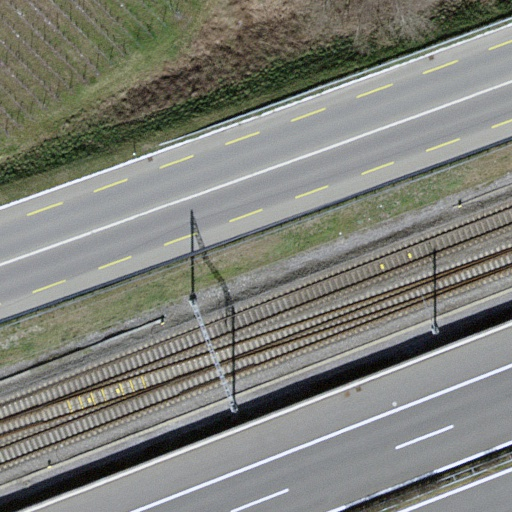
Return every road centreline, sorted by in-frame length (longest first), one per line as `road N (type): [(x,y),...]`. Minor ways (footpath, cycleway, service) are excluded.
road 1 (primary): [(511,79),(0,263)]
road 2 (motorway): [(511,400),(224,511)]
